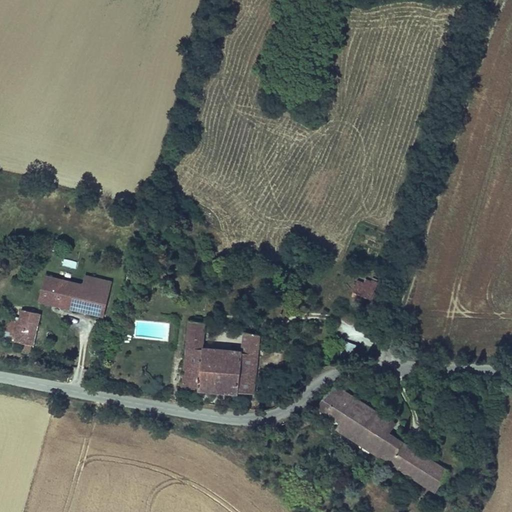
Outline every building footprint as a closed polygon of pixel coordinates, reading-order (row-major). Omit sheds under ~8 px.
[(62,257),(60,264),(75,268),(77,261),(62,257)] [(41,300),(106,315),(114,280),(88,274),(86,282),(48,273),(41,300)] [(352,292),(372,299),(378,281),(367,277),(365,282),(357,279),(352,292)] [(30,353),(32,343),(35,327),(38,313),(22,310),(15,345),(12,345),(11,349),(30,353)] [(201,386),(201,388),(257,392),(262,332),(247,331),(245,350),(204,347),(206,320),(192,319),(187,385),(201,386)] [(35,327),(32,343),(40,345),(43,329),(35,327)] [(356,350),(355,342),(345,342),(345,351),(356,350)] [(452,390),(453,381),(434,380),(434,389),(452,390)] [(398,421),(337,384),(322,404),(346,419),(341,427),(439,490),(452,469),(392,430),(398,421)] [(314,423),(310,416),(300,422),(304,429),(314,423)]
